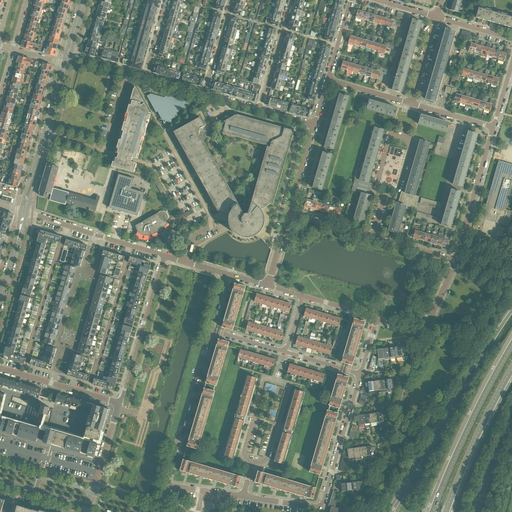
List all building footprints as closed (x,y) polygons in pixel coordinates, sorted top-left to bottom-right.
[(100,5),(99,6),(110,9),(111,7),(108,6),(109,3),(100,1),(99,4),(99,5),(100,5)] [(172,5),(172,6),(183,9),(184,4),(182,3),(174,1),(173,3),(172,5)] [(145,3),(143,9),(156,12),(157,9),(156,9),(157,7),(159,8),(159,7),(145,3)] [(272,6),(271,8),(273,8),(282,11),(282,9),(283,9),(283,7),(283,6),(275,4),(272,3),(271,6),(272,6)] [(294,9),(293,9),(304,12),(306,7),(303,6),(296,4),(295,4),(294,6),(293,8),(294,9)] [(460,7),(451,4),(449,10),(458,12),(460,7)] [(171,9),(171,11),(181,14),(183,14),(185,9),(183,9),(172,6),(171,8),(171,9)] [(491,22),(494,11),(488,9),(487,9),(486,8),(479,6),(475,17),(477,18),(479,18),(482,19),(482,20),(483,20),(484,20),(485,20),(489,21),(490,21),(491,22)] [(273,11),(272,14),(281,16),(280,16),(281,15),(281,13),(282,11),(273,8),(271,8),(271,10),(273,11)] [(143,9),(142,14),(154,17),(155,15),(156,12),(143,9)] [(293,12),(292,14),(302,17),(304,12),(293,9),(293,10),(292,12),(293,12)] [(361,19),(364,12),(357,10),(356,18),(361,19)] [(507,26),(510,16),(503,14),(502,13),(501,13),(494,11),(491,22),(493,22),(494,23),(498,24),(499,24),(500,25),(500,24),(500,25),(504,26),(505,26),(507,26)] [(364,12),(361,19),(362,20),(362,19),(367,21),(370,14),(370,12),(368,12),(367,13),(364,12)] [(142,14),(141,19),(153,23),(154,19),(153,19),(154,17),(142,14)] [(367,21),(367,23),(373,25),(373,23),(376,16),(370,14),(367,21)] [(379,24),(379,25),(381,17),(376,16),(373,23),(379,24)] [(231,21),(230,23),(239,25),(241,26),(242,20),(240,20),(232,17),(232,18),(231,18),(231,20),(231,21)] [(384,26),(385,26),(387,19),(381,17),(379,25),(379,24),(384,26)] [(267,18),(265,23),(269,24),(277,26),(278,26),(278,25),(279,23),(278,23),(279,21),(271,19),(267,18)] [(405,36),(416,40),(416,39),(417,36),(418,36),(418,35),(417,35),(417,34),(418,34),(418,33),(419,32),(419,31),(419,30),(420,28),(420,27),(419,27),(420,26),(421,25),(421,22),(422,22),(412,19),(410,18),(407,28),(405,36)] [(141,19),(139,24),(151,28),(152,26),(153,23),(141,19)] [(290,22),(289,24),(296,26),(297,26),(299,27),(301,22),(296,20),(290,19),(291,19),(290,20),(290,22)] [(326,19),(325,24),(336,27),(336,25),(337,25),(337,23),(337,22),(338,22),(329,19),(326,19)] [(387,19),(385,26),(390,28),(391,28),(392,28),(392,27),(394,21),(387,19)] [(167,26),(175,28),(178,29),(179,24),(176,23),(168,21),(168,23),(167,23),(166,25),(167,26)] [(229,27),(237,30),(240,31),(241,26),(239,25),(230,23),(230,24),(229,25),(229,27)] [(139,24),(138,29),(150,33),(151,30),(151,29),(151,28),(139,24)] [(325,24),(324,28),(335,32),(334,31),(335,31),(336,29),(335,28),(336,27),(325,24)] [(175,28),(167,26),(166,27),(165,29),(166,29),(165,31),(173,33),(176,34),(178,29),(175,28)] [(264,27),(263,32),(267,33),(275,35),(275,33),(276,33),(276,31),(276,30),(264,27)] [(323,34),(325,34),(333,37),(333,35),(334,35),(335,33),(334,32),(335,32),(324,28),(323,29),(324,29),(324,32),(323,32),(323,34)] [(440,46),(450,49),(452,40),(455,31),(446,28),(445,32),(444,36),(443,38),(442,40),(441,43),(440,46)] [(138,29),(136,35),(148,38),(149,36),(150,33),(138,29)] [(136,35),(135,40),(147,43),(148,40),(148,38),(136,35)] [(353,45),(354,45),(356,38),(350,36),(348,43),(353,44),(353,45)] [(402,45),(400,54),(411,57),(412,54),(412,53),(413,53),(412,53),(412,51),(413,51),(413,50),(414,49),(414,48),(414,47),(415,46),(415,45),(414,45),(414,43),(415,43),(416,40),(405,36),(402,45)] [(474,53),(477,45),(478,40),(475,40),(474,44),(471,43),(470,44),(468,43),(470,38),(467,38),(465,37),(462,49),(466,50),(466,49),(468,50),(468,52),(474,53)] [(359,46),(360,47),(362,39),(356,38),(354,45),(359,46)] [(312,46),(321,49),(321,48),(329,51),(329,49),(330,49),(331,47),(330,46),(319,42),(316,41),(309,39),(308,45),(312,46)] [(365,48),(366,48),(368,41),(362,39),(360,47),(360,46),(365,48)] [(377,52),(378,52),(380,44),(380,43),(381,43),(381,40),(379,39),(378,44),(374,43),(372,50),(377,51),(377,52)] [(33,43),(23,40),(22,42),(21,45),(21,46),(21,47),(22,47),(26,48),(37,51),(39,45),(37,44),(33,43)] [(135,40),(133,45),(145,48),(146,46),(147,47),(147,43),(135,40)] [(371,50),(372,50),(374,43),(368,41),(366,48),(371,50)] [(474,53),(480,55),(483,47),(483,46),(484,42),(481,41),(480,46),(477,45),(474,53)] [(486,57),(489,48),(490,44),(487,43),(486,47),(483,47),(480,55),(486,57)] [(380,44),(378,52),(383,53),(384,54),(384,53),(386,46),(380,44)] [(47,47),(43,46),(40,45),(38,52),(54,56),(55,56),(57,50),(56,50),(57,50),(47,47)] [(133,45),(132,50),(145,54),(145,51),(145,50),(145,48),(133,45)] [(486,57),(492,59),(495,50),(496,46),(493,45),(492,49),(489,48),(486,57)] [(96,48),(88,46),(87,46),(85,54),(94,56),(96,48)] [(103,59),(106,60),(108,51),(109,51),(109,48),(104,46),(103,49),(103,50),(101,57),(102,58),(103,59)] [(199,51),(202,52),(210,55),(210,53),(211,53),(212,51),(211,50),(212,50),(203,47),(200,46),(199,51)] [(447,58),(450,49),(440,46),(440,50),(439,53),(438,55),(437,57),(436,61),(435,64),(445,66),(447,58)] [(260,53),(261,53),(270,55),(269,55),(270,54),(270,53),(271,51),(270,51),(271,50),(262,48),(260,47),(259,52),(260,52),(260,53)] [(492,59),(498,60),(501,52),(501,50),(502,47),(499,47),(498,51),(495,50),(492,59)] [(132,50),(130,55),(142,59),(143,57),(144,57),(145,54),(132,50)] [(168,53),(160,51),(159,53),(158,55),(158,56),(166,58),(169,59),(171,54),(168,53)] [(232,55),(230,55),(222,52),(222,53),(221,53),(221,55),(221,56),(220,58),(229,60),(231,61),(232,55)] [(259,58),(268,60),(269,58),(269,56),(270,56),(270,55),(261,53),(260,53),(260,52),(259,52),(258,55),(257,57),(259,58)] [(501,52),(498,60),(504,62),(507,53),(501,52)] [(411,57),(400,54),(397,63),(395,71),(406,75),(407,71),(408,71),(407,71),(407,70),(407,69),(408,69),(408,68),(409,67),(409,66),(409,65),(410,64),(410,63),(409,62),(409,61),(410,61),(410,60),(411,57)] [(130,55),(129,61),(131,61),(133,62),(143,64),(142,64),(143,61),(142,61),(142,59),(130,55)] [(17,62),(26,65),(33,67),(35,61),(20,57),(20,56),(19,56),(18,56),(18,57),(17,62)] [(279,58),(278,63),(286,65),(289,66),(291,61),(288,61),(279,58)] [(131,61),(129,61),(124,59),(123,62),(123,65),(129,66),(132,67),(141,70),(143,64),(133,62),(131,61)] [(36,68),(41,69),(50,72),(52,66),(51,65),(43,63),(36,61),(34,67),(36,68)] [(347,70),(349,63),(343,61),(341,68),(346,70),(347,70)] [(195,67),(197,68),(205,70),(206,70),(206,69),(207,67),(207,65),(199,62),(196,62),(195,67)] [(218,66),(218,68),(228,71),(228,68),(226,68),(227,65),(219,63),(218,63),(218,65),(218,66)] [(353,72),(355,65),(349,63),(347,70),(352,72),(353,72)] [(442,75),(445,66),(435,64),(434,67),(433,71),(433,73),(432,75),(431,78),(430,81),(440,84),(442,75)] [(371,77),(373,70),(373,69),(374,66),(372,65),(370,69),(367,68),(365,75),(370,77),(371,77)] [(466,77),(467,78),(470,70),(471,66),(468,65),(467,70),(463,68),(461,76),(462,76),(467,77),(466,77)] [(252,72),(255,73),(264,75),(265,73),(264,72),(265,70),(254,67),(252,72)] [(472,79),(473,79),(475,72),(477,68),(474,67),(473,71),(470,70),(467,78),(467,77),(472,79)] [(275,73),(284,76),(287,76),(288,71),(285,71),(276,68),(277,69),(276,69),(276,71),(276,72),(275,73)] [(475,72),(473,79),(473,81),(479,82),(479,81),(481,74),(483,69),(480,69),(479,71),(478,73),(475,72)] [(373,70),(371,77),(376,78),(376,79),(377,79),(379,72),(373,70)] [(481,74),(479,81),(484,82),(484,83),(485,83),(487,75),(488,71),(486,70),(485,75),(481,74)] [(405,78),(406,75),(395,71),(392,80),(389,89),(392,90),(401,92),(402,92),(401,92),(402,89),(402,88),(403,88),(402,88),(402,86),(403,86),(403,85),(404,84),(404,83),(404,82),(405,81),(405,80),(404,80),(404,79),(405,79),(405,78)] [(493,77),(491,84),(496,86),(497,86),(499,79),(500,75),(498,74),(497,78),(493,77)] [(487,75),(485,83),(490,84),(491,84),(493,77),(494,76),(491,75),(490,75),(490,76),(487,75)] [(262,80),(254,78),(249,77),(248,79),(251,79),(250,82),(252,83),(261,85),(262,83),(262,82),(262,80)] [(437,93),(440,84),(430,81),(429,85),(428,88),(428,90),(427,92),(426,96),(425,99),(434,102),(437,93)] [(255,87),(251,101),(253,101),(253,102),(256,102),(259,94),(260,90),(261,86),(255,85),(255,87)] [(249,100),(251,101),(255,87),(253,86),(251,92),(249,91),(246,100),(247,99),(247,100),(249,101),(249,100)] [(304,92),(308,93),(316,96),(316,94),(317,94),(317,92),(317,91),(318,91),(309,88),(305,87),(304,92)] [(119,139),(117,148),(117,153),(118,154),(118,155),(118,154),(118,155),(118,156),(117,156),(117,157),(117,158),(116,158),(113,162),(112,166),(134,172),(136,163),(131,162),(132,157),(138,159),(143,141),(142,141),(141,141),(142,137),(144,137),(146,128),(144,128),(147,119),(148,120),(149,120),(150,115),(148,114),(149,113),(149,112),(135,88),(134,89),(131,96),(132,96),(133,96),(131,105),(129,105),(127,113),(128,114),(126,122),(124,122),(122,131),(123,131),(121,140),(119,140),(119,139)] [(459,103),(462,96),(463,91),(461,91),(460,95),(456,94),(454,101),(459,102),(459,103)] [(465,104),(465,105),(467,97),(468,97),(469,93),(467,92),(466,97),(462,96),(459,103),(460,103),(465,104)] [(147,96),(150,101),(156,112),(157,111),(161,118),(160,119),(159,120),(163,121),(164,123),(163,123),(164,123),(165,123),(164,123),(166,122),(166,121),(171,123),(171,122),(172,119),(177,116),(177,115),(177,116),(175,113),(190,105),(189,105),(187,101),(168,95),(166,96),(166,97),(164,98),(151,94),(151,95),(147,96)] [(335,108),(334,112),(344,114),(346,106),(349,97),(340,94),(339,97),(338,100),(338,101),(337,103),(336,106),(335,108)] [(471,106),(473,99),(474,99),(475,95),(473,94),(471,98),(468,97),(467,97),(465,105),(466,105),(466,104),(471,106)] [(269,106),(271,106),(274,98),(274,97),(274,96),(272,96),(271,98),(268,97),(266,105),(267,106),(269,106)] [(483,110),(486,102),(486,103),(487,98),(485,97),(484,99),(483,99),(482,101),(480,101),(477,108),(478,108),(483,109),(483,110)] [(477,108),(480,101),(474,99),(473,99),(471,106),(472,106),(477,108)] [(375,112),(378,103),(376,102),(372,101),(369,100),(366,109),(375,112)] [(486,102),(483,110),(484,110),(489,111),(490,112),(492,104),(486,103),(486,102)] [(382,104),(378,103),(375,112),(385,115),(394,117),(396,111),(397,108),(393,107),(390,106),(388,105),(386,105),(382,104)] [(344,114),(334,112),(333,115),(333,118),(332,121),(331,123),(330,126),(329,129),(339,132),(341,123),(344,114)] [(241,210),(236,200),(201,137),(201,135),(203,135),(204,133),(205,131),(200,130),(199,129),(204,126),(200,117),(174,132),(198,175),(218,211),(220,210),(223,211),(222,211),(228,213),(229,214),(229,216),(229,217),(228,218),(228,219),(228,220),(228,221),(228,222),(229,224),(229,225),(229,226),(230,227),(230,228),(231,229),(232,230),(232,231),(233,232),(234,233),(235,234),(236,235),(237,235),(238,236),(240,237),(241,237),(242,237),(243,238),(244,238),(245,238),(247,238),(248,238),(249,238),(250,237),(251,237),(254,236),(255,236),(256,235),(257,234),(258,234),(259,233),(260,232),(261,231),(261,230),(262,229),(263,228),(263,226),(264,225),(264,224),(264,223),(264,222),(264,221),(264,219),(264,218),(264,217),(264,216),(264,215),(263,214),(263,212),(262,211),(261,210),(262,209),(263,209),(267,206),(270,204),(272,205),(289,148),(293,131),(284,128),(283,130),(280,129),(281,127),(237,115),(236,115),(223,122),(224,122),(225,123),(222,133),(266,145),(267,146),(249,209),(251,209),(250,213),(248,213),(248,214),(246,214),(245,214),(244,215),(243,214),(243,213),(242,214),(239,210),(240,209),(241,210)] [(418,124),(427,127),(430,118),(428,117),(424,116),(421,115),(420,118),(418,124)] [(0,120),(0,122),(9,125),(10,120),(1,117),(0,117),(0,116),(0,120)] [(430,118),(427,127),(437,130),(446,132),(449,123),(445,122),(442,121),(440,120),(438,120),(434,119),(430,118)] [(369,145),(379,147),(380,143),(378,143),(380,141),(381,138),(382,136),(381,136),(381,133),(382,134),(384,130),(375,127),(372,136),(369,145)] [(336,141),(339,132),(329,129),(328,133),(328,135),(327,136),(327,138),(326,140),(326,141),(325,144),(324,147),(333,150),(336,141)] [(466,140),(463,149),(472,151),(473,149),(473,148),(474,145),(474,144),(475,143),(475,142),(475,141),(476,137),(477,134),(468,131),(466,140)] [(415,157),(424,160),(427,152),(429,143),(420,140),(419,144),(420,145),(419,147),(418,147),(418,149),(417,151),(417,152),(418,152),(417,154),(416,154),(416,155),(415,157)] [(367,154),(364,163),(373,165),(375,161),(373,161),(374,158),(375,159),(376,156),(377,154),(376,154),(376,151),(377,151),(379,147),(369,145),(367,154)] [(472,151),(463,149),(460,158),(459,161),(458,166),(467,169),(468,167),(468,166),(469,162),(469,161),(470,160),(470,159),(470,158),(471,155),(471,154),(472,151)] [(318,170),(327,172),(329,164),(331,159),(332,155),(323,152),(322,156),(321,158),(321,159),(320,161),(320,163),(319,164),(319,166),(318,170)] [(411,172),(410,175),(419,177),(422,169),(424,160),(415,157),(414,161),(414,162),(415,162),(414,165),(413,164),(413,165),(413,167),(412,169),(413,169),(412,172),(411,171),(411,172)] [(15,160),(14,164),(23,166),(24,163),(23,162),(24,161),(15,158),(13,158),(12,160),(15,160)] [(502,222),(501,224),(508,226),(511,214),(511,211),(506,210),(511,188),(511,167),(505,165),(506,163),(498,161),(482,219),(489,221),(490,218),(502,222)] [(372,169),(373,165),(364,163),(362,171),(359,180),(368,182),(370,178),(368,178),(369,176),(370,176),(371,174),(372,171),(371,171),(371,169),(372,169)] [(74,205),(74,206),(74,205),(78,206),(78,207),(78,206),(81,207),(81,208),(82,208),(85,209),(86,209),(89,210),(90,211),(90,209),(95,211),(96,212),(100,197),(97,196),(95,201),(69,193),(69,194),(69,193),(53,188),(53,189),(52,189),(55,181),(59,167),(47,164),(39,191),(40,192),(39,195),(50,198),(50,200),(65,205),(66,203),(67,203),(66,203),(67,203),(70,204),(71,204),(74,205)] [(466,171),(467,169),(458,166),(455,175),(453,184),(462,187),(463,183),(464,180),(464,179),(465,178),(465,177),(465,176),(466,172),(466,171)] [(324,181),(327,172),(318,170),(317,173),(316,176),(316,177),(315,179),(315,181),(314,181),(314,184),(313,188),(322,190),(322,188),(324,181)] [(134,179),(121,175),(118,174),(117,178),(113,193),(111,201),(110,201),(111,201),(110,202),(110,203),(109,207),(109,208),(110,208),(121,211),(121,212),(136,216),(137,216),(139,212),(140,208),(144,193),(135,190),(131,189),(132,187),(134,179)] [(406,190),(405,193),(414,196),(417,187),(419,177),(410,175),(409,179),(409,180),(410,180),(409,182),(408,182),(407,184),(407,186),(407,187),(408,187),(407,189),(406,189),(406,190)] [(10,178),(6,177),(3,176),(1,183),(17,187),(19,181),(18,181),(10,178)] [(154,180),(161,194),(166,192),(158,178),(154,180)] [(352,192),(361,195),(361,193),(369,195),(372,184),(371,183),(368,182),(359,180),(355,179),(352,190),(353,191),(352,192)] [(448,200),(446,207),(455,210),(456,207),(456,206),(457,203),(457,202),(458,201),(458,200),(458,199),(459,195),(460,192),(451,189),(449,198),(448,200)] [(414,196),(405,193),(402,192),(399,200),(398,203),(398,204),(405,206),(415,208),(417,203),(417,200),(418,198),(418,197),(414,196)] [(361,193),(361,195),(359,200),(359,202),(368,204),(368,202),(369,202),(368,201),(368,200),(368,199),(369,199),(370,198),(370,195),(369,195),(361,193)] [(367,209),(368,204),(359,202),(356,211),(353,220),(362,223),(363,219),(364,219),(363,219),(363,216),(364,217),(364,216),(365,215),(365,214),(366,212),(365,211),(365,209),(366,209),(367,209)] [(392,217),(391,221),(400,224),(403,214),(405,206),(398,204),(398,203),(396,203),(395,206),(395,207),(396,207),(396,209),(395,209),(394,210),(394,211),(394,212),(393,214),(394,214),(394,217),(392,216),(392,217)] [(335,207),(333,214),(333,215),(336,215),(339,216),(341,209),(335,207)] [(455,210),(446,207),(444,216),(441,225),(450,227),(451,224),(452,221),(452,219),(453,218),(453,217),(453,216),(454,213),(455,212),(455,210)] [(0,217),(2,218),(11,221),(12,221),(13,215),(13,214),(0,210),(0,217)] [(161,232),(164,230),(165,231),(165,230),(167,228),(167,227),(170,224),(170,225),(166,221),(167,220),(167,219),(167,218),(167,217),(167,216),(167,215),(167,214),(166,214),(166,213),(165,213),(165,212),(164,212),(163,212),(162,212),(161,212),(160,212),(159,213),(158,213),(142,221),(135,226),(137,231),(134,235),(135,235),(135,234),(138,236),(138,235),(143,238),(143,239),(143,238),(146,238),(151,237),(152,238),(152,237),(154,236),(158,235),(158,234),(159,235),(159,234),(161,233),(161,232)] [(400,224),(391,221),(390,224),(391,224),(391,227),(390,226),(389,227),(389,228),(388,231),(397,233),(400,224)] [(0,227),(0,233),(6,235),(6,234),(7,234),(8,230),(0,227)] [(418,239),(421,232),(420,232),(415,230),(413,238),(415,238),(418,239)] [(436,244),(438,235),(433,233),(432,235),(430,243),(433,243),(436,244)] [(441,246),(444,239),(444,237),(438,235),(436,244),(438,245),(442,246),(441,246)] [(444,239),(441,246),(442,246),(444,247),(447,247),(447,248),(450,240),(449,240),(444,239)] [(71,253),(73,254),(83,256),(84,251),(80,250),(75,249),(72,248),(71,253)] [(73,254),(72,259),(81,262),(83,256),(73,254)] [(65,265),(64,270),(74,273),(75,267),(65,265)] [(109,270),(99,267),(98,272),(108,275),(109,270)] [(64,270),(62,275),(72,278),(74,273),(64,270)] [(62,275),(61,280),(71,283),(72,278),(62,275)] [(102,275),(100,280),(110,283),(111,278),(102,275)] [(61,280),(59,285),(69,288),(71,283),(61,280)] [(100,280),(99,286),(108,288),(110,283),(100,280)] [(230,298),(240,301),(241,298),(242,298),(243,295),(243,294),(243,293),(244,293),(244,290),(243,290),(244,286),(239,284),(238,284),(234,283),(234,284),(234,286),(233,287),(233,289),(233,290),(231,289),(231,290),(231,291),(232,292),(231,294),(231,295),(230,297),(230,298)] [(59,285),(58,291),(68,293),(69,288),(59,285)] [(99,286),(97,291),(107,294),(108,288),(99,286)] [(58,291),(56,296),(66,299),(68,293),(58,291)] [(97,291),(96,296),(105,299),(107,294),(97,291)] [(257,304),(259,305),(262,295),(260,295),(256,294),(254,300),(251,299),(248,310),(251,311),(254,302),(258,303),(257,304)] [(262,304),(266,305),(268,297),(264,296),(262,295),(259,305),(262,305),(262,304)] [(56,296),(55,301),(64,304),(66,299),(56,296)] [(96,296),(94,301),(104,304),(105,299),(96,296)] [(226,312),(236,315),(237,312),(238,312),(239,309),(239,308),(239,307),(240,304),(239,304),(240,301),(230,298),(229,300),(229,301),(228,304),(227,304),(227,305),(226,306),(228,306),(227,307),(227,309),(227,310),(226,311),(226,312)] [(274,308),(277,309),(280,300),(276,299),(274,299),(271,308),(274,309),(274,308)] [(280,311),(283,312),(285,302),(283,302),(283,301),(280,300),(277,309),(281,310),(280,311)] [(55,301),(53,306),(63,309),(64,304),(55,301)] [(94,301),(93,306),(102,309),(104,304),(94,301)] [(285,302),(283,312),(285,312),(285,311),(289,312),(291,304),(288,303),(287,303),(285,302)] [(53,306),(52,311),(61,314),(63,309),(53,306)] [(93,306),(91,312),(101,314),(102,309),(93,306)] [(307,319),(309,319),(312,310),(310,309),(306,308),(303,316),(307,317),(307,319)] [(311,319),(315,320),(318,312),(314,310),(314,311),(312,310),(309,319),(311,320),(311,319)] [(52,311),(50,317),(60,319),(61,314),(52,311)] [(250,331),(252,331),(254,322),(252,321),(252,323),(248,322),(251,312),(247,311),(244,322),(248,323),(246,330),(249,331),(250,331)] [(91,312),(90,317),(99,320),(101,314),(91,312)] [(236,315),(226,312),(226,313),(225,315),(225,316),(224,318),(223,318),(222,319),(222,320),(223,320),(223,322),(223,323),(223,324),(222,324),(222,325),(222,326),(222,327),(225,328),(226,328),(231,330),(232,326),(234,327),(234,324),(235,322),(236,319),(235,319),(236,315)] [(323,322),(327,323),(329,315),(325,314),(323,313),(320,323),(322,323),(323,322)] [(330,326),(332,326),(335,317),(333,316),(329,315),(327,323),(330,324),(330,326)] [(50,317),(49,322),(58,325),(60,319),(50,317)] [(90,317),(88,322),(98,325),(99,320),(90,317)] [(335,317),(332,326),(334,327),(334,325),(338,327),(339,325),(341,318),(337,317),(335,317)] [(133,320),(125,318),(124,323),(133,326),(134,323),(134,320),(133,320)] [(352,330),(351,333),(361,336),(361,334),(362,333),(362,331),(362,330),(364,330),(364,329),(364,328),(363,328),(364,325),(365,322),(365,321),(361,320),(360,320),(355,318),(355,319),(354,322),(353,322),(352,325),(352,326),(351,327),(350,330),(352,330)] [(49,322),(47,327),(57,330),(58,325),(49,322)] [(88,322),(86,327),(96,330),(98,325),(88,322)] [(254,332),(258,333),(260,325),(256,324),(257,323),(254,322),(252,331),(254,332)] [(123,325),(122,330),(130,332),(130,333),(131,333),(132,327),(123,325)] [(261,334),(263,335),(266,325),(264,325),(263,326),(260,325),(258,333),(261,334)] [(265,336),(269,337),(272,328),(268,327),(268,326),(266,325),(263,335),(265,335),(265,336)] [(47,327),(46,332),(55,335),(57,330),(47,327)] [(86,327),(85,332),(95,335),(96,330),(86,327)] [(273,338),(275,338),(278,329),(275,328),(275,329),(272,328),(269,337),(273,338)] [(278,329),(275,338),(277,339),(281,340),(283,332),(279,331),(280,330),(278,329)] [(46,332),(44,337),(54,340),(55,335),(46,332)] [(85,332),(83,338),(93,341),(95,335),(85,332)] [(361,336),(351,333),(350,337),(348,336),(348,339),(347,340),(347,341),(346,344),(347,344),(346,348),(356,350),(357,349),(357,347),(358,344),(359,345),(360,344),(360,343),(359,342),(360,339),(360,337),(361,336)] [(299,345),(301,346),(304,337),(302,336),(301,337),(297,336),(295,345),(299,346),(299,345)] [(54,340),(44,337),(43,343),(52,346),(54,340)] [(303,347),(307,348),(309,340),(305,339),(306,337),(304,337),(301,346),(303,347)] [(83,338),(82,343),(92,346),(93,341),(83,338)] [(214,354),(224,356),(225,353),(226,353),(227,351),(226,351),(227,349),(227,348),(227,349),(228,346),(227,345),(228,342),(223,340),(222,340),(218,339),(218,340),(217,342),(217,343),(216,344),(216,345),(215,345),(215,346),(214,347),(216,347),(215,350),(214,351),(214,353),(214,354)] [(311,349),(312,349),(315,340),(313,340),(313,341),(309,340),(307,348),(310,349),(311,349)] [(315,350),(318,351),(321,343),(317,342),(317,341),(315,340),(312,349),(315,350)] [(82,343),(80,348),(90,351),(92,346),(82,343)] [(322,352),(324,353),(327,344),(325,343),(324,344),(321,343),(318,351),(322,352)] [(327,344),(324,353),(326,353),(326,354),(330,355),(332,348),(332,347),(329,345),(329,344),(327,344)] [(45,351),(54,354),(56,348),(46,346),(45,351)] [(401,346),(395,347),(396,358),(402,357),(403,359),(406,360),(407,354),(405,353),(402,353),(401,346)] [(90,351),(80,348),(79,353),(89,356),(90,351)] [(356,351),(356,350),(346,348),(345,351),(344,351),(343,353),(344,354),(343,355),(343,356),(342,358),(343,359),(342,362),(347,364),(348,364),(349,364),(352,365),(352,364),(353,363),(353,362),(353,360),(354,359),(355,359),(355,358),(356,357),(354,357),(355,354),(356,351)] [(241,360),(243,360),(246,351),(244,351),(244,350),(240,349),(238,357),(241,358),(241,360)] [(373,355),(372,359),(377,360),(378,358),(384,358),(383,349),(377,350),(378,357),(373,355)] [(246,360),(249,361),(252,353),(248,352),(246,351),(243,360),(245,361),(246,360)] [(253,363),(255,364),(257,355),(255,354),(252,353),(249,361),(253,362),(253,363)] [(73,359),(82,362),(84,356),(74,354),(73,359)] [(210,367),(210,368),(219,370),(220,367),(221,368),(222,365),(223,364),(223,363),(224,360),(223,360),(224,356),(214,354),(213,355),(213,356),(213,357),(212,358),(212,360),(211,359),(210,360),(210,361),(211,362),(210,364),(210,365),(210,367)] [(40,360),(42,361),(47,363),(52,364),(53,359),(43,356),(41,355),(40,360)] [(257,363),(261,364),(263,356),(260,355),(257,355),(255,364),(257,364),(257,363)] [(264,366),(266,367),(269,358),(267,357),(263,356),(261,364),(264,365),(264,366)] [(269,358),(266,367),(269,368),(269,367),(273,368),(275,360),(271,358),(271,359),(269,358)] [(290,374),(292,375),(295,366),(293,365),(289,364),(287,372),(291,373),(290,374)] [(295,374),(299,375),(301,367),(297,366),(295,366),(292,375),(295,376),(295,374)] [(302,378),(304,378),(307,369),(305,368),(301,367),(299,375),(302,376),(302,378)] [(219,370),(210,368),(209,368),(209,370),(208,371),(208,373),(208,374),(206,374),(206,375),(206,376),(207,376),(206,379),(205,382),(205,383),(206,383),(205,384),(206,384),(206,383),(209,384),(210,384),(215,385),(215,386),(215,385),(216,382),(217,382),(218,379),(218,378),(218,377),(219,377),(220,374),(218,374),(219,370)] [(307,378),(310,379),(313,371),(309,369),(309,370),(307,369),(304,378),(306,379),(307,378)] [(313,381),(316,382),(318,372),(316,372),(313,371),(310,379),(314,380),(313,381)] [(318,372),(316,382),(318,382),(318,381),(322,382),(324,374),(321,373),(318,372)] [(334,390),(344,393),(344,392),(345,390),(345,389),(345,387),(346,386),(347,386),(347,385),(348,384),(346,384),(347,381),(348,378),(348,377),(345,376),(344,376),(339,374),(337,378),(336,378),(335,381),(336,381),(335,382),(335,383),(334,386),(335,386),(334,390)] [(235,418),(230,437),(224,457),(232,459),(244,421),(243,420),(244,417),(245,417),(256,378),(248,375),(236,414),(237,414),(236,418),(235,418)] [(41,389),(27,385),(0,376),(0,429),(6,431),(6,432),(36,441),(37,438),(44,440),(43,442),(44,442),(94,457),(105,419),(107,414),(106,414),(108,410),(108,409),(57,394),(55,403),(46,401),(39,399),(41,389)] [(374,391),(373,381),(367,382),(368,389),(363,387),(362,392),(368,394),(375,393),(374,391)] [(201,396),(199,403),(209,405),(210,402),(211,402),(212,400),(212,399),(212,398),(213,397),(214,395),(212,394),(213,391),(214,391),(213,390),(208,389),(207,388),(207,389),(205,388),(205,387),(204,387),(204,388),(203,390),(202,393),(202,394),(200,394),(200,395),(200,396),(201,396)] [(274,461),(283,464),(285,454),(288,444),(291,435),(291,434),(292,431),(296,419),(304,392),(300,391),(299,391),(296,390),(295,389),(285,423),(284,428),(283,428),(281,432),(283,433),(280,442),(279,444),(278,449),(277,452),(276,454),(275,459),(274,461)] [(344,394),(344,393),(334,390),(333,394),(332,393),(331,396),(331,397),(331,398),(330,398),(330,401),(331,401),(330,405),(330,406),(335,407),(336,407),(338,408),(339,408),(340,407),(340,406),(340,405),(341,403),(341,401),(343,402),(343,401),(343,400),(342,399),(343,396),(344,394)] [(209,405),(199,403),(199,404),(198,407),(198,409),(196,408),(196,409),(196,410),(197,411),(195,416),(205,419),(206,416),(207,417),(208,414),(208,413),(208,412),(209,412),(209,409),(208,409),(209,405)] [(325,422),(324,426),(333,428),(334,428),(334,426),(334,425),(335,423),(335,422),(337,422),(337,421),(337,420),(336,420),(337,416),(338,414),(338,413),(337,413),(335,412),(333,411),(333,412),(329,410),(328,410),(327,414),(326,414),(325,417),(325,418),(324,419),(323,422),(325,422)] [(193,425),(191,431),(201,434),(202,431),(203,431),(204,428),(204,427),(204,426),(205,423),(204,423),(205,419),(195,416),(195,419),(194,422),(193,423),(192,423),(192,424),(191,425),(193,425)] [(333,428),(324,426),(322,429),(321,429),(320,432),(321,432),(320,433),(320,434),(319,437),(320,437),(319,441),(329,444),(329,443),(330,441),(330,440),(330,439),(331,437),(332,438),(332,436),(333,435),(331,435),(332,432),(333,429),(333,428)] [(201,434),(191,431),(190,433),(189,436),(189,437),(188,437),(188,438),(187,439),(189,439),(187,446),(190,447),(191,447),(196,449),(198,445),(199,445),(200,443),(199,443),(200,441),(201,438),(200,437),(201,434)] [(316,452),(315,456),(324,459),(325,458),(325,456),(326,455),(326,454),(326,452),(328,453),(328,452),(328,451),(327,450),(328,448),(329,445),(329,444),(319,441),(318,445),(317,444),(316,447),(316,448),(315,449),(314,452),(316,452)] [(344,454),(342,459),(348,461),(355,460),(353,448),(347,449),(348,456),(344,454)] [(324,459),(315,456),(314,460),(312,460),(311,462),(312,462),(311,464),(311,465),(311,464),(310,467),(311,468),(310,471),(310,472),(315,473),(316,474),(319,474),(320,475),(320,474),(321,472),(321,471),(321,469),(322,468),(323,468),(323,467),(324,466),(323,466),(323,463),(324,460),(324,459)] [(188,473),(194,474),(197,465),(194,464),(194,462),(191,462),(191,461),(189,461),(186,460),(186,461),(183,460),(182,460),(180,470),(182,471),(185,471),(186,472),(186,473),(187,474),(188,474),(188,473)] [(208,478),(211,469),(208,468),(209,467),(206,466),(205,466),(204,465),(201,464),(201,465),(197,465),(194,474),(197,475),(199,476),(200,476),(200,477),(201,478),(202,478),(203,477),(208,478)] [(215,470),(211,469),(208,478),(211,479),(214,480),(215,480),(214,482),(216,482),(217,482),(217,481),(223,483),(226,473),(223,472),(223,471),(220,470),(219,470),(218,469),(215,469),(215,470)] [(263,484),(269,486),(272,476),(269,475),(269,474),(266,473),(265,473),(264,473),(264,472),(261,472),(261,473),(258,472),(257,472),(256,477),(255,478),(254,482),(257,482),(260,483),(261,483),(261,485),(262,485),(263,485),(263,484)] [(226,473),(223,483),(225,483),(228,484),(229,485),(229,486),(230,486),(231,487),(232,485),(238,487),(239,484),(239,483),(241,477),(240,477),(237,476),(237,475),(235,474),(234,474),(232,474),(230,473),(229,474),(226,473)] [(272,476),(269,486),(271,486),(274,487),(275,488),(275,489),(276,489),(277,490),(278,488),(284,490),(287,480),(283,479),(283,478),(281,477),(280,477),(278,477),(276,476),(275,477),(272,476)] [(358,478),(356,478),(358,489),(363,488),(363,487),(366,486),(366,482),(363,483),(363,481),(359,482),(358,478)] [(297,494),(300,484),(297,484),(298,482),(296,482),(295,481),(295,482),(294,481),(293,481),(290,480),(290,481),(287,480),(284,490),(286,491),(289,492),(290,492),(289,493),(290,493),(292,494),(292,493),(296,494),(297,494)] [(304,486),(300,484),(297,494),(298,495),(300,495),(301,495),(303,496),(304,496),(304,497),(305,498),(306,498),(306,497),(309,498),(312,498),(313,499),(314,495),(314,494),(316,489),(315,489),(312,488),(312,487),(309,486),(308,486),(307,485),(304,484),(304,486)] [(338,492),(333,491),(329,504),(334,505),(335,505),(334,508),(335,508),(338,498),(340,498),(339,492),(338,492)]
